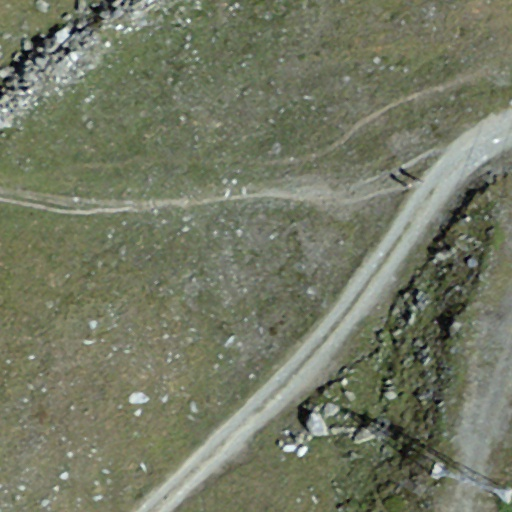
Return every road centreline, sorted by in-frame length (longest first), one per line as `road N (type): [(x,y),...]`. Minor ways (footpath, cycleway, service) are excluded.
road 1 (track): [(115,511),(402,176)]
road 2 (track): [(511,116),(402,176)]
